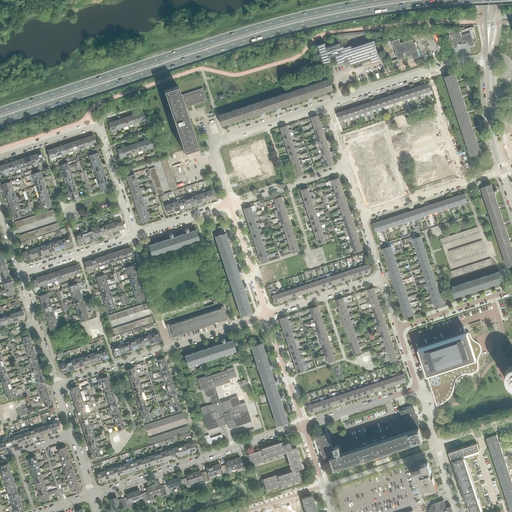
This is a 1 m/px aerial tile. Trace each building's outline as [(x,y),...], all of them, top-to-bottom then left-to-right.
[(466,44),(467,45),(469,45),(469,46),(474,45),(474,43),(476,43),(475,41),(476,40),(474,27),(471,27),(464,29),(464,27),(460,28),(463,36),(461,36),(460,32),(456,33),(455,30),(456,30),(455,30),(448,32),(449,33),(449,32),(450,35),(447,36),(450,47),(454,46),(454,48),(454,49),(458,47),(457,47),(456,45),(459,44),(459,45),(466,44)] [(397,59),(398,59),(405,57),(403,53),(410,51),(412,59),(419,57),(415,42),(413,42),(413,39),(400,43),(399,39),(391,41),(394,49),(395,49),(396,51),(395,51),(397,59)] [(440,54),(446,52),(443,42),(437,44),(440,54)] [(371,60),(378,58),(374,43),(367,46),(360,48),(359,46),(352,48),(351,46),(344,48),(343,46),(340,46),(339,43),(326,47),(324,43),(317,46),(320,54),(321,53),(321,56),(320,56),(323,64),(326,63),(330,62),(329,57),(332,57),(335,56),(337,61),(337,63),(345,61),(347,66),(354,63),(357,62),(371,58),(371,60)] [(444,76),(449,92),(460,89),(454,73),(444,76)] [(227,107),(218,110),(223,125),(326,91),(321,76),(312,79),(313,82),(228,110),(227,107)] [(428,83),(422,85),(425,95),(427,95),(426,92),(429,91),(430,94),(432,93),(431,90),(430,91),(428,83)] [(422,85),(416,87),(420,97),(421,97),(420,94),(423,93),(424,96),(425,95),(422,85)] [(177,87),(164,91),(173,118),(174,117),(176,122),(174,122),(184,152),(197,147),(188,117),(186,107),(184,108),(180,96),(177,87)] [(416,87),(410,89),(414,99),(415,99),(414,96),(418,95),(419,98),(420,97),(416,87)] [(202,88),(180,96),(184,108),(186,107),(189,106),(206,100),(202,88)] [(410,89),(405,91),(408,101),(410,101),(409,98),(412,97),(413,100),(414,99),(410,89)] [(465,105),(460,89),(449,92),(454,108),(465,105)] [(405,91),(399,92),(403,103),(404,103),(403,100),(406,99),(407,101),(408,101),(405,91)] [(399,92),(393,94),(397,105),(398,104),(397,101),(401,100),(402,103),(403,103),(399,92)] [(393,94),(388,96),(391,107),(393,106),(392,103),(395,102),(396,105),(397,105),(393,94)] [(388,96),(382,98),(385,109),(387,108),(386,105),(389,104),(390,107),(391,107),(388,96)] [(382,98),(376,100),(380,111),(381,110),(380,107),(383,106),(384,109),(385,109),(382,98)] [(379,111),(380,111),(376,100),(371,102),(374,112),(376,112),(375,109),(378,108),(379,111)] [(374,112),(371,102),(365,104),(368,114),(370,114),(369,111),(372,110),(373,113),(374,112)] [(368,114),(365,104),(359,105),(363,116),(364,116),(363,113),(366,112),(367,115),(368,114)] [(363,116),(359,105),(354,107),(357,118),(358,118),(357,115),(361,114),(362,117),(363,116)] [(470,121),(465,105),(454,108),(459,124),(470,121)] [(357,118),(354,107),(348,109),(351,120),(353,119),(352,116),(355,115),(356,118),(357,118)] [(351,120),(348,109),(342,111),(346,122),(347,121),(346,118),(349,117),(350,120),(351,120)] [(142,111),(137,113),(139,122),(145,120),(142,111)] [(344,122),(346,122),(342,111),(336,113),(339,121),(343,119),(344,122)] [(134,124),(139,122),(137,113),(131,115),(134,124)] [(128,125),(134,124),(131,115),(125,117),(128,125)] [(312,124),(319,121),(317,115),(310,118),(311,122),(312,124)] [(442,116),(403,127),(405,133),(444,122),(442,116)] [(122,127),(128,125),(125,117),(119,119),(122,127)] [(116,129),(122,127),(119,119),(114,121),(116,129)] [(117,132),(116,129),(114,121),(108,123),(111,131),(112,134),(117,132)] [(321,127),(319,121),(312,124),(311,122),(308,123),(309,126),(312,125),(313,128),(314,130),(321,127)] [(470,121),(459,124),(465,140),(475,136),(470,121)] [(288,132),(288,130),(286,125),(279,128),(281,134),(288,132)] [(323,133),(321,127),(314,130),(313,128),(310,129),(311,132),(314,131),(315,135),(316,136),(323,133)] [(291,129),(288,130),(288,132),(281,134),(283,140),(290,137),(290,136),(289,133),(292,132),(291,129)] [(415,151),(450,141),(447,129),(411,139),(415,151)] [(325,139),(323,133),(316,136),(315,135),(313,135),(313,138),(316,137),(317,140),(318,142),(325,139)] [(93,135),(87,137),(90,145),(96,143),(93,135)] [(260,135),(258,136),(261,145),(268,143),(266,137),(264,138),(263,135),(261,136),(260,135)] [(293,135),(290,136),(290,137),(283,140),(285,146),(292,143),(292,142),(291,139),(294,138),(293,135)] [(480,152),(475,136),(465,140),(470,156),(480,152)] [(84,147),(90,145),(87,137),(81,139),(84,147)] [(151,138),(145,140),(148,148),(154,146),(151,138)] [(251,138),(248,139),(251,148),(256,147),(253,138),(251,139),(251,138)] [(76,141),(78,149),(84,147),(81,139),(76,141)] [(327,145),(325,139),(318,142),(317,140),(314,141),(315,144),(318,143),(319,146),(320,148),(327,145)] [(145,140),(140,142),(142,150),(148,148),(145,140)] [(79,151),(78,149),(76,141),(70,143),(73,151),(76,150),(77,152),(79,151)] [(223,149),(230,171),(243,167),(240,159),(248,157),(248,155),(246,150),(243,141),(224,148),(223,148),(223,149)] [(295,141),(292,142),(292,143),(285,146),(287,152),(294,149),(294,148),(293,145),(296,144),(295,141)] [(140,142),(134,144),(136,152),(142,150),(140,142)] [(73,151),(70,143),(64,144),(67,153),(73,151)] [(61,155),(67,153),(64,144),(59,146),(61,155)] [(131,154),(136,152),(134,144),(128,146),(131,154)] [(329,151),(327,145),(320,148),(319,146),(316,147),(317,150),(320,149),(321,152),(322,154),(329,151)] [(61,155),(59,146),(53,148),(56,157),(61,155)] [(128,146),(122,148),(125,156),(131,154),(128,146)] [(297,147),(294,148),(294,149),(287,152),(289,158),(296,155),(296,154),(295,151),(298,150),(297,147)] [(50,159),(56,157),(53,148),(47,150),(50,159)] [(119,158),(125,156),(122,148),(117,149),(119,158)] [(331,157),(329,151),(322,154),(321,152),(318,153),(319,156),(322,155),(323,158),(324,160),(331,157)] [(43,161),(40,152),(35,154),(37,163),(39,168),(40,170),(44,169),(43,167),(41,167),(40,162),(43,161)] [(89,155),(91,161),(99,159),(97,153),(89,155)] [(299,153),(296,154),(296,155),(289,158),(291,164),(298,161),(298,160),(297,157),(300,156),(299,153)] [(32,164),(37,163),(35,154),(29,156),(32,164)] [(29,156),(23,158),(26,166),(32,164),(29,156)] [(333,163),(331,157),(324,160),(323,158),(320,159),(321,162),(324,161),(326,166),(333,163)] [(26,166),(23,158),(18,160),(20,168),(26,166)] [(91,161),(92,167),(101,164),(99,159),(91,161)] [(300,167),(300,166),(299,163),(302,162),(301,159),(298,160),(298,161),(291,164),(293,170),(300,167)] [(18,160),(12,162),(15,170),(15,172),(17,171),(17,169),(20,168),(18,160)] [(59,165),(61,171),(69,168),(77,166),(79,165),(78,161),(76,162),(76,163),(68,166),(67,162),(59,165)] [(15,170),(12,162),(6,163),(9,172),(15,170)] [(9,172),(6,163),(0,165),(3,174),(9,172)] [(92,167),(94,173),(103,170),(101,164),(92,167)] [(303,165),(300,166),(300,167),(293,170),(295,176),(302,174),(301,169),(304,168),(303,165)] [(69,168),(61,171),(63,177),(71,174),(69,168)] [(276,168),(269,170),(269,171),(272,180),(277,178),(276,176),(278,175),(276,168)] [(105,176),(103,170),(94,173),(96,178),(105,176)] [(42,177),(40,171),(32,174),(33,178),(30,179),(31,181),(42,177)] [(269,171),(264,173),(267,182),(268,181),(269,182),(272,181),(272,180),(269,171)] [(264,173),(259,175),(261,183),(263,183),(264,184),(267,183),(267,182),(264,173)] [(73,180),(71,174),(63,177),(64,182),(73,180)] [(126,177),(128,183),(136,180),(134,174),(126,177)] [(175,183),(183,181),(181,175),(173,177),(175,183)] [(259,175),(254,177),(256,185),(258,184),(259,186),(262,184),(261,183),(259,175)] [(107,181),(105,176),(96,178),(98,184),(107,181)] [(34,183),(35,186),(44,183),(42,177),(31,181),(32,183),(34,183)] [(254,177),(248,178),(251,187),(253,186),(253,187),(257,186),(256,185),(254,177)] [(248,178),(243,180),(246,188),(248,188),(248,189),(252,188),(251,187),(248,178)] [(340,184),(338,178),(330,180),(332,185),(332,186),(340,184)] [(73,180),(64,182),(66,188),(75,185),(73,180)] [(130,188),(138,186),(136,180),(128,183),(130,188)] [(238,180),(232,182),(235,192),(241,190),(238,182),(238,180)] [(243,180),(238,182),(241,190),(243,189),(243,191),(246,190),(246,188),(243,180)] [(2,184),(4,190),(12,187),(10,181),(2,184)] [(108,187),(107,181),(98,184),(100,190),(108,187)] [(44,183),(35,186),(33,186),(35,192),(37,191),(46,189),(44,183)] [(342,190),(340,184),(332,186),(332,185),(329,186),(330,189),(333,188),(334,191),(334,193),(342,190)] [(485,203),(496,200),(491,184),(480,187),(485,203)] [(75,185),(66,188),(68,194),(77,191),(75,185)] [(140,191),(142,190),(142,188),(139,189),(138,186),(130,188),(131,194),(140,191)] [(14,193),(12,187),(4,190),(6,195),(14,193)] [(307,188),(299,190),(302,197),(309,194),(309,193),(307,188)] [(37,191),(39,197),(48,194),(46,189),(37,191)] [(199,194),(202,203),(208,201),(205,192),(204,189),(202,190),(203,193),(199,194)] [(205,192),(208,201),(214,199),(211,190),(205,192)] [(344,196),(342,190),(334,193),(334,191),(331,192),(332,195),(335,194),(336,197),(336,198),(344,196)] [(79,197),(77,191),(68,194),(70,200),(79,197)] [(131,194),(133,200),(142,197),(140,191),(131,194)] [(309,194),(302,197),(304,203),(311,200),(311,199),(309,195),(312,194),(312,192),(309,193),(309,194)] [(6,195),(8,201),(16,198),(18,198),(17,195),(15,196),(14,193),(6,195)] [(38,201),(39,203),(49,200),(48,194),(39,197),(40,201),(38,201)] [(194,196),(197,205),(202,203),(199,194),(194,196)] [(461,204),(462,203),(465,202),(466,205),(469,204),(468,201),(467,202),(464,194),(458,196),(461,204)] [(144,196),(142,197),(133,200),(135,205),(146,202),(144,196)] [(181,197),(185,208),(191,206),(188,198),(185,199),(184,196),(181,197)] [(188,198),(191,206),(197,205),(194,196),(188,198)] [(346,202),(344,196),(336,198),(336,197),(333,198),(334,201),(337,200),(338,203),(338,204),(346,202)] [(455,205),(457,205),(460,204),(461,207),(463,206),(462,203),(461,204),(458,196),(453,198),(455,205)] [(180,201),(176,202),(179,210),(185,208),(181,197),(179,198),(180,201)] [(275,205),(282,203),(280,197),(273,199),(275,204),(275,205)] [(18,204),(16,198),(8,201),(9,207),(18,204)] [(311,200),(304,203),(306,209),(313,206),(313,205),(311,201),(314,200),(314,198),(311,199),(311,200)] [(450,207),(451,207),(454,206),(455,209),(458,208),(457,205),(455,205),(453,198),(447,199),(450,207)] [(447,199),(441,201),(444,209),(445,209),(448,208),(449,211),(452,210),(451,207),(450,207),(447,199)] [(43,209),(51,206),(49,200),(39,203),(40,206),(42,205),(43,209)] [(491,219),(501,216),(496,200),(485,203),(491,219)] [(441,201),(436,203),(438,211),(439,211),(443,210),(443,213),(446,212),(445,209),(444,209),(441,201)] [(135,205),(137,211),(145,208),(144,205),(147,204),(146,202),(135,205)] [(179,210),(176,202),(171,203),(174,212),(179,210)] [(348,208),(346,202),(338,204),(338,203),(335,204),(336,207),(339,206),(340,209),(340,210),(348,208)] [(168,214),(174,212),(171,203),(165,205),(168,214)] [(284,209),(282,203),(275,205),(275,204),(272,205),(273,207),(276,206),(277,210),(277,211),(284,209)] [(436,203),(430,205),(432,213),(434,212),(437,211),(438,214),(440,214),(439,211),(438,211),(436,203)] [(9,207),(11,212),(19,210),(24,208),(23,206),(19,208),(18,204),(9,207)] [(315,204),(313,205),(313,206),(306,209),(308,215),(315,212),(315,211),(313,207),(316,207),(315,204)] [(430,205),(424,207),(427,215),(428,214),(431,213),(432,216),(435,215),(434,212),(432,213),(430,205)] [(252,213),(251,212),(250,207),(243,209),(245,215),(252,213)] [(424,207),(418,209),(421,217),(422,216),(425,215),(426,218),(429,217),(428,214),(427,215),(424,207)] [(137,211),(139,217),(150,213),(149,211),(146,212),(145,208),(137,211)] [(350,214),(348,208),(340,210),(340,209),(337,210),(338,213),(341,212),(342,215),(342,216),(350,214)] [(286,215),(284,209),(277,211),(277,210),(274,211),(275,213),(278,213),(279,216),(279,217),(286,215)] [(418,209),(413,211),(415,218),(417,218),(420,217),(421,220),(423,219),(422,216),(421,217),(418,209)] [(21,216),(19,210),(11,212),(13,218),(21,216)] [(317,210),(315,211),(315,212),(308,215),(309,221),(317,218),(317,217),(315,213),(318,213),(317,210)] [(254,211),(251,212),(252,213),(245,215),(247,221),(254,219),(253,218),(252,214),(255,213),(254,211)] [(413,211),(407,213),(410,220),(411,220),(414,219),(415,222),(417,221),(417,218),(415,218),(413,211)] [(150,213),(139,217),(141,223),(149,220),(148,216),(150,216),(150,213)] [(407,213),(401,214),(404,222),(405,222),(408,221),(409,224),(412,223),(411,220),(410,220),(407,213)] [(351,220),(350,214),(342,216),(342,215),(339,216),(340,219),(343,218),(344,221),(344,222),(351,220)] [(401,214),(396,216),(398,224),(399,224),(403,223),(404,226),(406,225),(405,222),(404,222),(401,214)] [(288,221),(286,215),(279,217),(279,216),(276,217),(277,219),(280,218),(281,222),(281,223),(288,221)] [(319,216),(317,217),(317,218),(309,221),(311,227),(319,224),(318,223),(317,219),(320,218),(319,216)] [(396,216),(390,218),(393,226),(394,226),(397,225),(398,227),(400,227),(399,224),(398,224),(396,216)] [(496,235),(506,231),(501,216),(491,219),(496,235)] [(256,217),(253,218),(254,219),(247,221),(249,227),(256,225),(255,224),(254,220),(257,219),(256,217)] [(390,218),(384,220),(387,228),(388,227),(391,226),(392,229),(395,228),(394,226),(393,226),(390,218)] [(121,220),(118,221),(117,219),(114,220),(115,222),(118,230),(124,228),(121,220)] [(354,226),(351,220),(344,222),(344,221),(341,222),(342,225),(345,224),(346,227),(346,229),(354,226)] [(384,220),(379,222),(381,230),(382,229),(385,228),(386,231),(389,230),(388,227),(387,228),(384,220)] [(290,227),(288,221),(281,223),(281,222),(278,223),(279,225),(282,224),(283,228),(283,229),(290,227)] [(101,227),(98,228),(101,236),(106,234),(104,226),(102,222),(100,223),(101,227)] [(115,222),(109,224),(112,232),(118,230),(115,222)] [(321,222),(318,223),(319,224),(311,227),(313,233),(321,230),(320,229),(319,225),(322,225),(321,222)] [(383,232),(382,229),(381,230),(379,222),(373,224),(375,232),(380,230),(381,233),(383,232)] [(258,223),(255,224),(256,225),(249,227),(251,233),(258,231),(257,230),(256,226),(259,225),(258,223)] [(112,232),(109,224),(104,226),(106,234),(112,232)] [(209,229),(212,237),(214,236),(223,233),(221,226),(209,229)] [(355,232),(354,226),(346,229),(346,227),(343,228),(344,231),(347,230),(348,233),(348,234),(355,232)] [(292,233),(290,227),(283,229),(283,228),(280,229),(281,231),(284,230),(285,234),(285,235),(292,233)] [(101,236),(98,228),(92,229),(95,238),(101,236)] [(180,235),(183,246),(199,240),(196,230),(189,232),(188,228),(185,229),(186,233),(180,235)] [(323,236),(322,235),(321,231),(324,231),(323,228),(320,229),(321,230),(313,233),(315,239),(323,236)] [(95,238),(92,229),(87,231),(89,240),(95,238)] [(260,229),(257,230),(258,231),(251,233),(253,239),(260,237),(259,236),(258,232),(261,231),(260,229)] [(89,240),(87,231),(81,233),(84,241),(89,240)] [(511,247),(506,231),(496,235),(501,251),(511,247)] [(357,238),(355,232),(348,234),(348,233),(345,234),(346,236),(349,235),(350,239),(350,240),(357,238)] [(84,241),(81,233),(75,235),(78,243),(84,241)] [(214,236),(219,252),(230,249),(225,233),(223,233),(214,236)] [(294,239),(292,233),(285,235),(285,234),(282,235),(283,237),(286,236),(287,240),(287,241),(294,239)] [(164,240),(167,251),(183,246),(180,235),(173,237),(172,234),(169,235),(170,238),(164,240)] [(323,238),(326,237),(325,234),(322,235),(323,236),(315,239),(317,244),(325,242),(323,238)] [(262,235),(259,236),(260,237),(253,239),(254,245),(262,243),(261,242),(260,238),(263,237),(262,235)] [(420,236),(412,239),(414,244),(410,245),(411,247),(414,246),(414,245),(422,242),(420,236)] [(62,239),(65,248),(71,246),(68,237),(62,239)] [(359,244),(357,238),(350,240),(350,239),(347,240),(348,242),(351,242),(352,245),(352,246),(359,244)] [(62,239),(57,241),(60,249),(65,248),(62,239)] [(296,245),(294,239),(287,241),(287,240),(284,241),(285,243),(288,243),(289,246),(289,247),(296,245)] [(148,245),(151,256),(167,251),(164,240),(148,245)] [(48,244),(45,245),(48,253),(54,251),(51,243),(50,241),(48,242),(48,244)] [(51,243),(54,251),(60,249),(57,241),(51,243)] [(262,243),(254,245),(256,251),(264,249),(263,248),(262,244),(265,243),(264,241),(261,242),(262,243)] [(424,248),(422,242),(414,245),(414,246),(415,249),(412,250),(413,253),(416,252),(416,251),(424,248)] [(361,250),(359,244),(352,246),(352,245),(349,246),(350,248),(353,248),(354,252),(361,250)] [(48,253),(45,245),(40,247),(42,255),(48,253)] [(298,251),(296,245),(289,247),(289,246),(286,247),(287,249),(290,249),(291,253),(298,251)] [(384,255),(392,252),(391,246),(388,247),(382,249),(384,255)] [(22,252),(25,261),(31,259),(28,250),(27,247),(25,247),(26,251),(22,252)] [(37,257),(42,255),(40,247),(34,248),(37,257)] [(124,249),(127,257),(133,255),(130,247),(124,249)] [(264,249),(256,251),(258,257),(266,255),(265,254),(264,250),(267,249),(266,247),(263,248),(264,249)] [(506,267),(511,264),(511,249),(511,247),(501,251),(506,267)] [(28,250),(31,259),(37,257),(34,248),(28,250)] [(415,259),(418,258),(418,256),(426,254),(424,248),(416,251),(416,252),(417,255),(414,256),(415,259)] [(128,260),(127,257),(124,249),(118,251),(121,259),(124,258),(125,261),(128,260)] [(230,249),(219,252),(225,268),(235,264),(230,249)] [(115,261),(121,259),(118,251),(113,253),(115,261)] [(384,255),(386,260),(394,257),(392,252),(384,255)] [(110,263),(115,261),(113,253),(107,255),(110,263)] [(266,255),(258,257),(260,263),(268,261),(266,256),(269,255),(268,253),(265,254),(266,255)] [(428,259),(426,254),(418,256),(418,258),(419,261),(416,262),(417,264),(420,263),(420,262),(428,259)] [(110,263),(107,255),(101,256),(104,265),(110,263)] [(101,256),(95,258),(98,267),(104,265),(101,256)] [(396,263),(394,257),(386,260),(388,266),(396,263)] [(98,267),(95,258),(90,260),(92,269),(98,267)] [(429,265),(428,259),(420,262),(420,263),(421,266),(418,267),(419,270),(422,269),(422,268),(429,265)] [(93,272),(92,269),(90,260),(84,262),(87,270),(90,270),(91,273),(93,272)] [(359,264),(360,267),(361,266),(364,274),(370,272),(367,264),(363,266),(362,263),(359,264)] [(398,269),(396,263),(388,266),(389,272),(398,269)] [(77,264),(72,266),(74,275),(80,273),(77,264)] [(225,268),(230,284),(240,280),(238,274),(242,273),(241,270),(237,271),(235,264),(225,268)] [(124,274),(127,273),(136,271),(134,265),(125,268),(127,271),(124,272),(124,274)] [(353,266),(354,269),(355,268),(358,276),(364,274),(361,266),(360,267),(356,268),(356,265),(353,266)] [(431,271),(429,265),(422,268),(422,269),(423,272),(420,273),(421,276),(424,275),(423,273),(431,271)] [(72,266),(66,268),(68,276),(74,275),(72,266)] [(347,268),(348,271),(349,270),(352,278),(358,276),(355,268),(354,269),(351,270),(350,267),(347,268)] [(68,276),(66,268),(60,270),(63,278),(68,276)] [(341,270),(342,273),(343,272),(346,280),(352,278),(349,270),(348,271),(345,272),(344,269),(341,270)] [(400,275),(398,269),(389,272),(391,278),(400,275)] [(0,272),(0,275),(1,278),(9,276),(7,270),(0,272)] [(63,278),(60,270),(54,272),(57,280),(60,279),(61,282),(64,281),(63,278)] [(136,271),(127,273),(129,279),(138,276),(136,271)] [(335,272),(336,274),(337,274),(340,281),(346,280),(343,272),(342,273),(338,274),(337,271),(335,272)] [(433,277),(431,271),(423,273),(424,275),(425,278),(422,279),(423,281),(426,280),(425,279),(433,277)] [(502,282),(499,271),(483,277),(486,287),(502,282)] [(57,280),(54,272),(49,274),(51,282),(57,280)] [(329,274),(330,276),(331,276),(334,283),(340,281),(337,274),(336,274),(333,276),(332,273),(329,274)] [(51,282),(49,274),(43,276),(46,284),(51,282)] [(96,277),(98,283),(106,280),(104,275),(96,277)] [(323,276),(324,279),(325,278),(328,285),(334,283),(331,276),(330,276),(326,278),(325,275),(323,276)] [(402,280),(400,275),(391,278),(393,283),(402,280)] [(0,281),(2,281),(3,284),(11,281),(9,276),(1,278),(0,278),(0,281)] [(37,277),(40,286),(46,284),(43,276),(37,277)] [(129,279),(131,285),(139,282),(138,276),(129,279)] [(34,288),(40,286),(37,277),(31,279),(34,288)] [(317,278),(318,280),(319,280),(322,287),(328,285),(325,278),(324,279),(320,280),(319,277),(317,278)] [(435,282),(433,277),(425,279),(426,280),(427,284),(424,284),(425,287),(428,286),(427,285),(435,282)] [(470,292),(486,287),(483,277),(467,282),(470,292)] [(311,280),(312,282),(313,282),(316,289),(322,287),(319,280),(318,280),(314,282),(313,279),(311,280)] [(98,283),(99,289),(108,286),(106,280),(98,283)] [(230,284),(235,300),(246,296),(243,290),(247,289),(246,286),(242,287),(240,280),(230,284)] [(404,286),(402,280),(393,283),(395,289),(404,286)] [(1,290),(1,291),(13,287),(11,281),(3,284),(4,289),(1,290)] [(305,282),(306,284),(307,284),(310,291),(316,289),(313,282),(312,282),(308,283),(308,281),(305,282)] [(131,285),(133,290),(141,288),(139,282),(131,285)] [(437,288),(435,282),(427,285),(428,286),(429,289),(426,290),(427,293),(430,292),(429,290),(437,288)] [(455,298),(470,292),(467,282),(451,287),(455,298)] [(299,284),(300,286),(301,286),(304,293),(310,291),(307,284),(306,284),(302,286),(301,283),(299,284)] [(68,286),(70,292),(79,289),(77,284),(68,286)] [(293,285),(294,288),(295,288),(298,295),(304,293),(301,286),(300,286),(296,288),(295,285),(293,285)] [(99,289),(101,294),(110,292),(108,286),(99,289)] [(406,292),(404,286),(395,289),(397,295),(406,292)] [(5,293),(6,295),(15,293),(13,287),(1,291),(2,294),(5,293)] [(287,287),(288,290),(289,290),(292,297),(298,295),(295,288),(294,288),(290,289),(289,287),(287,287)] [(143,293),(141,288),(133,290),(135,296),(143,293)] [(367,290),(364,291),(366,295),(365,296),(366,298),(369,297),(370,301),(367,302),(368,304),(371,303),(372,307),(369,308),(370,310),(373,309),(374,313),(371,314),(372,316),(375,315),(376,319),(373,320),(374,322),(377,321),(378,325),(375,326),(376,328),(379,327),(380,331),(377,332),(378,334),(381,333),(382,337),(379,338),(379,339),(380,340),(383,339),(384,343),(381,344),(381,345),(382,346),(385,345),(386,349),(383,350),(384,352),(387,351),(388,355),(385,356),(386,358),(389,357),(390,362),(397,360),(374,288),(367,290)] [(439,294),(437,288),(429,290),(430,292),(431,295),(428,296),(428,298),(431,298),(431,296),(439,294)] [(70,292),(72,298),(81,295),(79,289),(70,292)] [(281,289),(282,292),(283,292),(286,299),(292,297),(289,290),(288,290),(284,291),(283,289),(281,289)] [(271,296),(274,303),(279,301),(277,294),(276,294),(274,295),(272,290),(268,291),(270,296),(271,296)] [(275,291),(276,294),(277,294),(279,301),(286,299),(283,292),(282,292),(278,293),(277,291),(275,291)] [(111,297),(110,292),(101,294),(103,300),(111,297)] [(408,298),(406,292),(397,295),(399,300),(408,298)] [(41,302),(49,299),(47,293),(39,296),(41,302)] [(145,299),(143,293),(135,296),(137,302),(145,299)] [(441,299),(439,294),(431,296),(431,298),(433,301),(429,302),(430,303),(430,304),(433,303),(433,302),(441,299)] [(72,298),(74,303),(82,301),(81,295),(72,298)] [(240,316),(251,312),(246,296),(235,300),(240,316)] [(103,300),(105,306),(113,303),(111,297),(103,300)] [(41,302),(42,307),(51,305),(50,301),(53,301),(52,298),(49,299),(41,302)] [(353,354),(355,354),(361,352),(359,347),(362,346),(361,344),(358,345),(357,341),(360,340),(359,338),(356,339),(355,335),(358,334),(357,332),(354,333),(353,329),(356,328),(355,326),(353,327),(351,323),(354,322),(353,320),(351,321),(349,317),(352,316),(351,314),(349,315),(347,311),(350,310),(350,307),(347,308),(346,305),(348,304),(348,301),(345,302),(343,298),(336,300),(353,354)] [(409,303),(408,298),(399,300),(401,306),(409,303)] [(443,305),(441,299),(433,302),(433,303),(435,308),(443,305)] [(84,306),(82,301),(74,303),(76,309),(84,306)] [(165,320),(166,324),(167,329),(168,329),(170,328),(173,336),(224,319),(221,311),(224,310),(222,301),(216,303),(213,304),(207,306),(165,320)] [(115,309),(113,303),(105,306),(107,312),(115,309)] [(411,309),(409,303),(401,306),(403,312),(411,309)] [(52,308),(51,305),(42,307),(44,313),(56,310),(57,309),(56,307),(52,308)] [(84,306),(76,309),(78,315),(86,312),(84,306)] [(413,315),(411,309),(403,312),(405,318),(413,315)] [(10,314),(12,322),(18,320),(16,312),(15,310),(13,311),(13,313),(10,314)] [(22,310),(16,312),(18,320),(24,318),(22,310)] [(44,313),(46,319),(54,316),(53,313),(56,312),(56,310),(44,313)] [(320,317),(318,311),(311,313),(308,314),(309,317),(312,316),(313,320),(320,317)] [(86,312),(78,315),(80,321),(88,318),(86,312)] [(12,322),(10,314),(4,316),(7,324),(12,322)] [(46,319),(48,325),(56,322),(59,321),(58,319),(56,320),(54,316),(46,319)] [(320,317),(313,320),(310,320),(311,323),(314,322),(315,325),(322,323),(320,317)] [(280,323),(282,330),(290,327),(289,324),(291,323),(291,320),(288,321),(280,323)] [(480,321),(469,324),(471,330),(482,326),(480,321)] [(58,328),(56,322),(48,325),(50,330),(58,328)] [(322,323),(315,325),(312,326),(313,329),(316,328),(317,332),(324,329),(322,323)] [(293,326),(290,327),(282,330),(284,336),(292,333),(290,330),(293,329),(293,326)] [(324,329),(317,332),(314,333),(315,335),(318,334),(319,338),(326,335),(324,329)] [(158,332),(152,334),(155,342),(160,340),(158,332)] [(294,332),(292,333),(284,336),(286,342),(293,339),(292,336),(295,335),(294,332)] [(430,385),(432,391),(437,405),(438,404),(439,404),(440,404),(441,403),(442,403),(443,402),(444,402),(444,401),(445,401),(446,400),(448,398),(449,397),(449,396),(450,396),(450,395),(451,394),(451,393),(452,392),(452,391),(453,389),(453,387),(454,385),(454,383),(454,382),(455,380),(456,379),(457,378),(457,377),(458,376),(460,375),(461,374),(462,374),(463,374),(465,373),(466,373),(468,373),(470,373),(471,373),(472,372),(472,373),(473,372),(474,372),(475,372),(475,371),(476,371),(476,370),(477,369),(477,368),(477,367),(477,366),(477,365),(477,364),(470,342),(467,333),(463,335),(438,343),(419,349),(430,385)] [(152,334),(146,336),(149,344),(155,342),(152,334)] [(22,343),(30,341),(28,335),(22,337),(23,341),(22,341),(22,343)] [(328,341),(326,335),(319,338),(316,339),(317,341),(320,340),(321,344),(328,341)] [(143,346),(149,344),(146,336),(141,338),(143,346)] [(141,338),(135,340),(137,348),(143,346),(141,338)] [(296,338),(293,339),(286,342),(288,348),(295,345),(294,342),(297,341),(296,338)] [(222,343),(216,346),(219,356),(235,351),(232,340),(225,342),(224,339),(221,340),(222,343)] [(135,340),(129,342),(132,350),(137,348),(135,340)] [(330,347),(328,341),(321,344),(318,344),(319,347),(322,346),(323,350),(330,347)] [(129,342),(123,343),(126,352),(132,350),(129,342)] [(117,344),(120,354),(126,352),(123,343),(120,344),(120,343),(117,344)] [(256,362),(266,359),(261,343),(250,346),(256,362)] [(112,347),(115,355),(120,354),(117,344),(115,344),(115,346),(112,347)] [(298,344),(295,345),(288,348),(290,354),(297,351),(296,348),(299,347),(298,344)] [(216,346),(200,351),(203,361),(219,356),(216,346)] [(26,355),(34,352),(32,347),(25,349),(26,352),(25,352),(26,355)] [(98,348),(99,351),(102,360),(108,358),(105,349),(102,350),(101,347),(98,348)] [(330,347),(323,350),(320,351),(321,353),(324,352),(325,356),(332,353),(330,347)] [(300,350),(297,351),(290,354),(292,360),(299,357),(298,354),(301,353),(300,350)] [(102,360),(99,351),(94,353),(96,362),(102,360)] [(187,366),(203,361),(200,351),(184,356),(187,366)] [(91,363),(96,362),(94,353),(88,355),(91,363)] [(334,361),(332,353),(325,356),(322,357),(323,359),(326,358),(327,363),(334,361)] [(88,355),(82,357),(85,365),(91,363),(88,355)] [(302,356),(299,357),(292,360),(294,366),(301,363),(300,360),(303,359),(302,356)] [(82,357),(77,359),(79,367),(85,365),(82,357)] [(27,367),(38,364),(36,358),(29,360),(30,364),(26,365),(27,367)] [(62,373),(68,371),(65,362),(64,358),(61,359),(63,363),(59,364),(62,373)] [(77,359),(71,361),(74,369),(79,367),(77,359)] [(268,365),(266,359),(256,362),(261,378),(271,375),(269,368),(273,367),(272,364),(268,365)] [(74,369),(71,361),(65,362),(68,371),(74,369)] [(304,362),(301,363),(294,366),(296,373),(304,371),(302,366),(305,365),(304,362)] [(159,369),(160,372),(168,369),(166,363),(160,365),(161,369),(159,369)] [(135,370),(134,367),(126,370),(128,376),(137,373),(136,370),(135,370)] [(197,379),(201,390),(204,389),(207,397),(210,396),(213,404),(208,406),(208,405),(200,408),(207,430),(224,425),(225,425),(227,424),(229,429),(251,422),(245,402),(239,404),(237,397),(237,396),(220,402),(215,387),(230,382),(229,379),(236,376),(236,377),(237,377),(233,367),(226,370),(226,371),(222,372),(220,373),(205,378),(205,376),(197,379)] [(31,379),(42,375),(40,369),(33,372),(30,372),(30,373),(31,377),(30,377),(31,379)] [(161,378),(170,375),(168,369),(160,372),(157,372),(158,375),(160,374),(161,378)] [(128,376),(130,381),(138,379),(137,376),(138,376),(137,373),(128,376)] [(396,377),(392,378),(391,378),(394,385),(400,383),(397,376),(398,376),(397,373),(395,374),(396,377)] [(7,375),(6,374),(0,376),(2,382),(10,379),(9,377),(10,377),(9,374),(7,375)] [(403,374),(398,376),(397,376),(400,383),(406,381),(403,374)] [(37,383),(43,381),(42,375),(31,379),(32,381),(36,379),(37,383)] [(164,383),(172,380),(170,375),(161,378),(162,381),(163,381),(164,383)] [(273,381),(271,375),(261,378),(266,394),(276,390),(274,384),(278,383),(277,380),(273,381)] [(390,378),(386,380),(385,380),(388,387),(394,385),(391,378),(392,378),(391,375),(389,376),(390,378)] [(93,386),(91,381),(89,382),(91,388),(102,384),(109,382),(107,376),(99,379),(97,380),(98,384),(93,386)] [(384,381),(380,382),(379,382),(382,389),(388,387),(385,380),(386,380),(385,377),(383,378),(384,381)] [(2,382),(4,388),(10,386),(9,382),(10,382),(10,379),(2,382)] [(130,381),(132,387),(140,385),(138,379),(130,381)] [(378,382),(374,384),(373,384),(376,391),(382,389),(379,382),(380,382),(379,379),(377,380),(378,382)] [(36,389),(38,389),(45,386),(43,381),(37,383),(34,384),(36,389)] [(372,384),(368,386),(367,386),(370,393),(376,391),(373,384),(374,384),(373,381),(371,382),(372,384)] [(102,388),(103,390),(111,388),(109,382),(102,384),(104,387),(102,388)] [(366,386),(362,388),(361,388),(364,395),(370,393),(367,386),(368,386),(367,383),(365,383),(366,386)] [(140,385),(132,387),(134,393),(142,390),(141,388),(140,385)] [(360,388),(356,389),(355,390),(358,397),(364,395),(361,388),(362,388),(361,385),(359,385),(360,388)] [(45,386),(38,389),(36,389),(38,395),(41,395),(47,392),(45,386)] [(69,389),(71,394),(80,391),(78,386),(76,387),(69,389)] [(168,394),(176,392),(174,386),(167,388),(168,391),(164,393),(165,395),(168,394)] [(354,390),(350,392),(349,392),(351,399),(358,397),(355,390),(356,389),(355,387),(353,387),(354,390)] [(104,396),(106,395),(113,393),(111,388),(103,390),(104,393),(103,393),(104,396)] [(348,392),(344,393),(343,394),(345,401),(351,399),(349,392),(350,392),(349,389),(347,389),(348,392)] [(16,390),(5,393),(7,399),(14,397),(13,394),(17,392),(16,390)] [(134,393),(136,399),(142,396),(144,396),(143,392),(142,393),(142,390),(134,393)] [(278,397),(276,390),(266,394),(271,410),(282,406),(279,400),(283,399),(282,396),(278,397)] [(71,394),(73,400),(82,397),(80,391),(71,394)] [(339,403),(345,401),(343,394),(344,393),(343,391),(341,391),(342,394),(338,395),(337,396),(339,403)] [(39,401),(49,398),(47,392),(41,395),(42,398),(41,398),(41,399),(38,399),(39,401)] [(105,402),(107,402),(115,399),(113,393),(106,395),(104,396),(105,399),(104,400),(105,402)] [(337,396),(338,395),(337,393),(335,393),(336,396),(332,397),(331,398),(333,405),(339,403),(337,396)] [(331,398),(332,397),(331,395),(329,395),(330,398),(326,399),(325,400),(327,407),(333,405),(331,398)] [(73,400),(75,406),(85,403),(84,400),(83,401),(82,397),(73,400)] [(171,406),(179,403),(177,397),(171,400),(172,403),(168,404),(169,407),(171,406)] [(325,400),(326,399),(325,397),(323,397),(324,400),(320,401),(319,402),(321,409),(327,407),(325,400)] [(318,402),(314,403),(313,404),(315,411),(321,409),(319,402),(320,401),(319,399),(317,399),(318,402)] [(309,413),(315,411),(313,404),(314,403),(313,401),(311,401),(312,404),(307,406),(309,413)] [(137,404),(139,410),(146,408),(145,404),(146,404),(145,402),(137,404)] [(75,406),(77,412),(85,409),(84,405),(86,405),(85,403),(75,406)] [(175,411),(181,409),(179,403),(171,406),(172,408),(173,408),(175,411)] [(108,414),(118,411),(117,405),(110,407),(111,410),(107,411),(108,414)] [(418,428),(417,425),(419,424),(417,417),(416,417),(413,407),(412,405),(398,410),(399,415),(400,414),(401,415),(405,428),(411,426),(412,430),(410,430),(411,431),(330,458),(334,469),(422,440),(418,428)] [(287,422),(282,406),(271,410),(276,425),(287,422)] [(77,412),(79,417),(89,414),(89,411),(86,412),(85,409),(77,412)] [(149,413),(141,416),(143,421),(150,419),(149,416),(153,414),(152,412),(149,413)] [(79,417),(81,423),(89,420),(88,417),(90,416),(89,414),(79,417)] [(120,416),(114,418),(115,422),(114,422),(114,424),(122,422),(120,416)] [(52,423),(54,430),(60,428),(57,418),(55,419),(55,420),(51,421),(52,423)] [(81,423),(82,429),(94,425),(93,423),(90,423),(89,420),(81,423)] [(124,428),(122,422),(114,424),(115,427),(116,426),(117,430),(124,428)] [(46,424),(49,432),(54,430),(52,423),(49,424),(48,423),(46,424)] [(94,425),(82,429),(84,434),(93,431),(92,428),(94,427),(94,425)] [(35,428),(37,436),(43,434),(41,427),(38,428),(37,427),(35,428)] [(26,430),(23,431),(26,439),(31,437),(29,431),(26,432),(26,430)] [(84,434),(86,440),(94,437),(93,435),(94,435),(93,431),(84,434)] [(323,458),(333,454),(326,433),(316,437),(323,458)] [(20,441),(18,434),(15,435),(14,434),(12,435),(14,443),(20,441)] [(209,435),(203,436),(206,445),(212,443),(212,444),(223,440),(221,434),(210,438),(209,435)] [(501,450),(496,434),(486,438),(491,453),(501,450)] [(97,437),(94,437),(86,440),(88,446),(95,444),(97,443),(96,440),(97,439),(97,437)] [(9,445),(6,438),(3,439),(3,438),(0,439),(3,447),(9,445)] [(294,470),(302,467),(293,440),(289,442),(282,444),(282,443),(261,450),(262,451),(248,456),(251,465),(265,461),(264,459),(286,452),(293,472),(277,477),(277,476),(262,481),(266,490),(279,486),(280,487),(301,480),(298,471),(295,472),(294,470)] [(193,442),(187,444),(190,453),(196,450),(193,442)] [(476,443),(448,452),(451,461),(452,461),(468,511),(480,511),(463,457),(461,458),(460,456),(479,450),(476,443)] [(190,453),(187,444),(181,446),(184,454),(190,453)] [(55,456),(59,455),(67,453),(65,446),(57,449),(58,452),(54,453),(55,456)] [(181,446),(175,448),(178,456),(184,454),(181,446)] [(100,448),(98,449),(90,451),(92,457),(98,455),(100,454),(99,451),(101,450),(100,448)] [(157,454),(159,462),(165,460),(162,452),(161,448),(156,450),(157,454)] [(169,450),(172,458),(178,456),(175,448),(169,450)] [(162,452),(165,460),(172,458),(169,450),(162,452)] [(506,466),(501,450),(491,453),(496,469),(506,466)] [(61,461),(69,458),(67,453),(59,455),(61,461)] [(153,464),(159,462),(157,454),(150,456),(153,464)] [(29,465),(37,462),(35,456),(27,459),(29,465)] [(150,456),(145,457),(147,466),(153,464),(150,456)] [(145,457),(138,460),(141,468),(147,466),(145,457)] [(239,457),(232,459),(235,469),(242,466),(243,469),(244,469),(246,468),(243,459),(240,460),(239,457)] [(71,464),(69,458),(61,461),(63,467),(71,464)] [(226,464),(223,465),(226,475),(229,474),(228,471),(235,469),(232,459),(225,462),(226,464)] [(138,460),(132,461),(135,470),(141,468),(138,460)] [(29,465),(31,471),(39,468),(38,465),(42,464),(41,461),(37,462),(29,465)] [(132,461),(126,463),(129,472),(135,470),(132,461)] [(412,472),(414,479),(415,479),(417,478),(423,497),(436,492),(435,488),(437,489),(436,488),(436,487),(435,485),(435,484),(434,481),(433,478),(432,475),(431,476),(430,472),(431,471),(430,468),(429,465),(428,462),(428,461),(427,462),(426,462),(426,461),(412,465),(414,471),(412,472)] [(0,465),(0,469),(1,473),(10,470),(8,463),(0,465)] [(126,463),(120,465),(123,474),(129,472),(126,463)] [(73,471),(71,464),(63,467),(64,470),(63,471),(63,473),(65,473),(73,471)] [(223,476),(226,475),(223,465),(220,466),(219,464),(212,466),(215,474),(221,472),(223,476)] [(120,465),(114,467),(117,476),(123,474),(120,465)] [(207,471),(203,472),(206,481),(210,480),(208,476),(215,474),(212,466),(206,468),(207,471)] [(511,481),(506,466),(496,469),(501,485),(511,481)] [(111,478),(117,476),(114,467),(108,469),(111,478)] [(41,474),(39,468),(31,471),(33,477),(41,474)] [(111,478),(108,469),(102,471),(105,480),(111,478)] [(12,477),(10,470),(1,473),(3,479),(12,477)] [(203,483),(206,481),(203,472),(200,473),(199,470),(192,472),(195,481),(202,479),(203,483)] [(65,473),(67,479),(75,477),(73,471),(65,473)] [(99,482),(105,480),(102,471),(96,473),(99,482)] [(187,477),(183,478),(186,488),(190,487),(189,484),(195,481),(192,472),(186,475),(187,477)] [(33,477),(35,483),(43,480),(41,474),(33,477)] [(12,477),(3,479),(5,486),(14,483),(12,477)] [(67,486),(69,485),(77,482),(75,477),(67,479),(68,483),(66,483),(67,486)] [(179,477),(172,479),(175,487),(181,485),(183,489),(186,488),(183,478),(180,480),(179,477)] [(168,489),(175,487),(172,479),(166,481),(167,484),(163,485),(166,494),(170,493),(168,489)] [(35,483),(37,489),(45,486),(43,480),(35,483)] [(506,500),(511,498),(511,483),(511,481),(501,485),(506,500)] [(77,482),(69,485),(71,491),(79,489),(77,482)] [(14,483),(5,486),(7,492),(16,489),(14,483)] [(159,483),(152,486),(155,493),(160,492),(161,496),(166,494),(163,485),(160,486),(159,483)] [(37,489),(39,495),(47,492),(45,486),(37,489)] [(147,491),(144,492),(147,501),(151,499),(150,495),(155,493),(152,486),(146,488),(147,491)] [(16,489),(7,492),(9,499),(18,496),(16,489)] [(53,490),(47,492),(39,495),(41,501),(49,498),(48,495),(55,493),(56,496),(59,495),(57,489),(53,491),(53,490)] [(139,490),(133,492),(135,500),(139,499),(139,500),(142,499),(143,502),(147,501),(144,492),(140,494),(139,490)] [(127,497),(124,498),(127,507),(130,506),(130,503),(132,503),(131,501),(135,500),(133,492),(126,494),(127,497)] [(304,511),(312,511),(316,511),(311,495),(300,499),(304,511)] [(9,499),(11,505),(20,502),(18,496),(9,499)] [(127,507),(124,498),(117,500),(116,497),(109,500),(112,509),(119,507),(120,510),(127,507)] [(452,511),(450,506),(446,507),(443,500),(436,503),(435,503),(433,504),(431,506),(430,508),(429,510),(428,511),(452,511)] [(22,509),(20,502),(11,505),(14,511),(22,509)] [(268,511),(296,511),(293,503),(268,511)]
